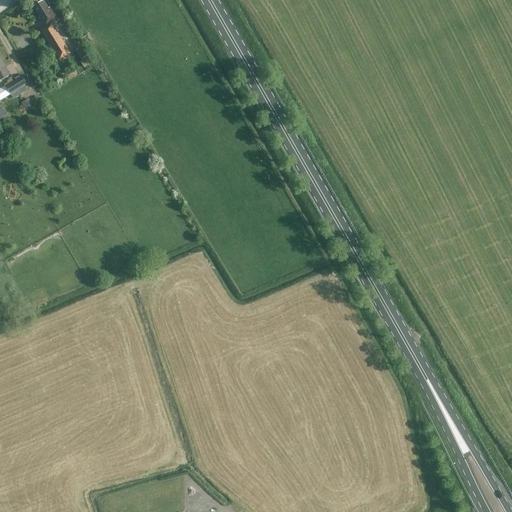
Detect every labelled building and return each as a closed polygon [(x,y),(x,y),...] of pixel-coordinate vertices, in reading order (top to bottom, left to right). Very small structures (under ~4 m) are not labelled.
[(51,7),(49,8),(44,1),(33,7),(40,18),(39,19),(45,28),(41,30),(60,60),(70,54),(52,24),(59,20),(51,7)] [(82,47),(76,50),(82,61),(87,58),(82,47)] [(6,67),(0,71),(0,78),(1,80),(10,74),(6,67)] [(6,86),(13,99),(27,91),(24,86),(26,85),(22,76),(6,86)] [(22,102),(22,103),(23,105),(26,109),(33,105),(30,100),(29,98),(22,102)]
